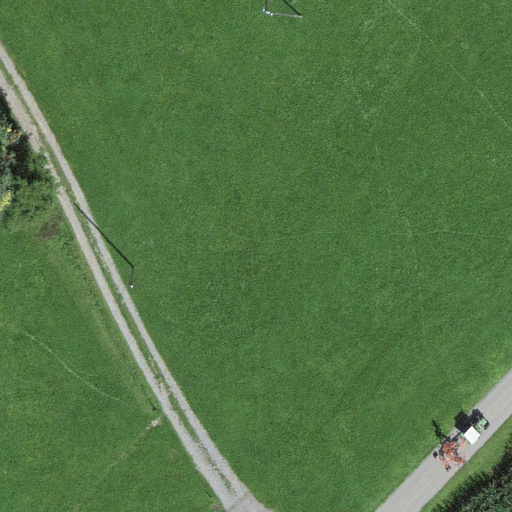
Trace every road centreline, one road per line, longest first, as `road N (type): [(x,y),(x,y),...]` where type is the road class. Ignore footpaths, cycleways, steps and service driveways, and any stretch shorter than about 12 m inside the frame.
road 1 (track): [(0,66),(134,328),(242,511)]
road 2 (residential): [(398,511),(511,392)]
